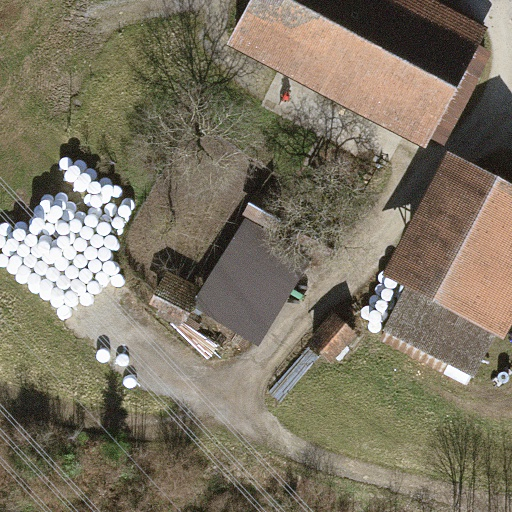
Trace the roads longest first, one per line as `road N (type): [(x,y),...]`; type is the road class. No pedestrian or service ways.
road 1 (track): [(227,395),(275,358),(386,222),(497,34),(500,0)]
road 2 (track): [(416,172),(214,67),(203,30),(219,0)]
road 3 (track): [(479,511),(331,468),(227,395)]
road 4 (track): [(0,386),(157,432),(227,395)]
road 5 (track): [(227,395),(152,365),(32,268)]
